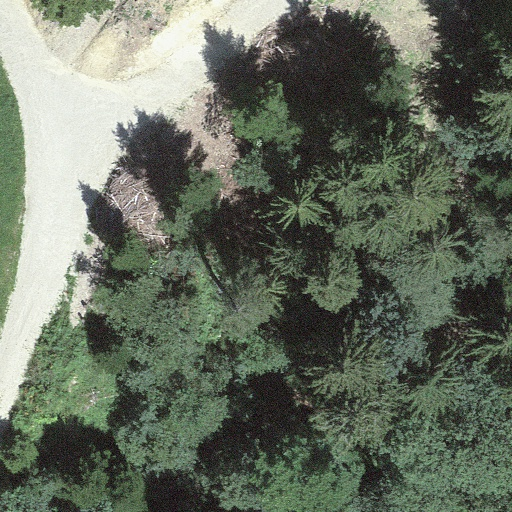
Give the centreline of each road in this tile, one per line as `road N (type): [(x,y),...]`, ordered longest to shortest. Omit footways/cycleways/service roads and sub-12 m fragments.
road 1 (track): [(0,384),(131,0)]
road 2 (track): [(275,0),(164,103),(118,132),(83,130),(41,96),(0,0)]
